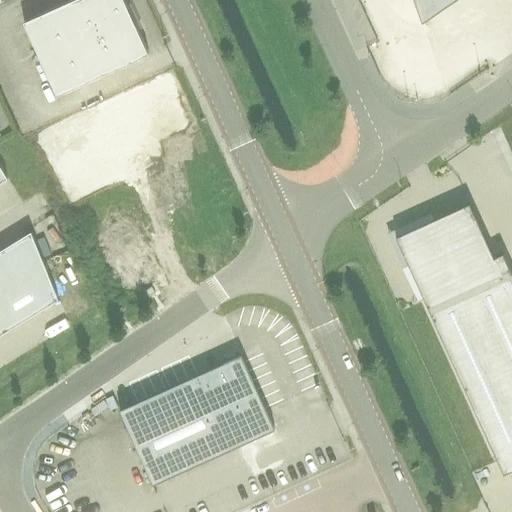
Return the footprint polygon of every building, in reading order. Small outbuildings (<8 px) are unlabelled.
[(57,96),(149,54),(124,0),(73,0),(24,22),(57,96)] [(416,0),(423,19),(450,0),(416,0)] [(155,90),(47,138),(112,284),(211,220),(218,215),(219,212),(220,209),(220,206),(220,204),(220,200),(218,196),(174,97),(169,91),(167,90),(165,89),(159,89),(155,90)] [(469,202),(433,218),(395,235),(424,297),(504,474),(511,470),(511,270),(503,252),(494,256),(469,202)] [(32,232),(0,250),(0,334),(59,299),(32,232)] [(275,429),(241,355),(120,410),(153,484),(275,429)]
